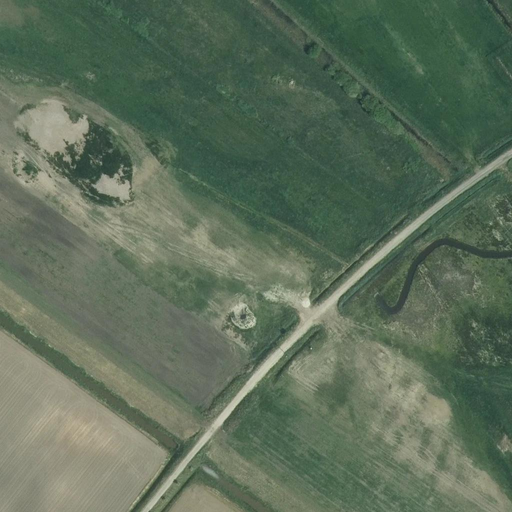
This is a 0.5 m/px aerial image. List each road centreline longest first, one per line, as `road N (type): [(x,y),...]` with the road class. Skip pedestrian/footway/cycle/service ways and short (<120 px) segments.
road 1 (track): [(212,429),(224,430),(235,403),(342,297),(511,159)]
road 2 (track): [(224,430),(324,511)]
